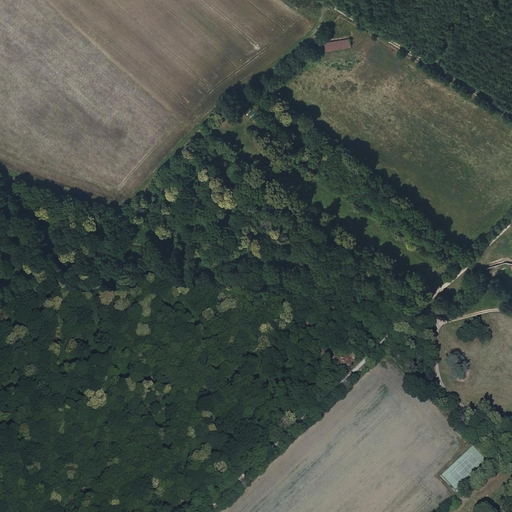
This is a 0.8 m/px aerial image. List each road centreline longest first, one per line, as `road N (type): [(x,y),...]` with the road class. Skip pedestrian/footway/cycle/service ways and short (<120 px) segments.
road 1 (track): [(441,289),(36,226),(0,210)]
road 2 (track): [(511,222),(203,511)]
